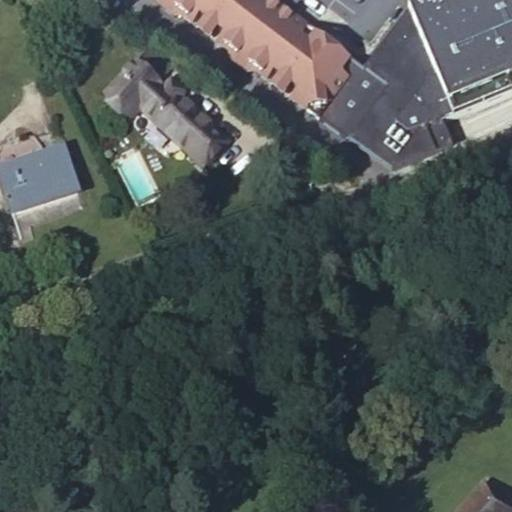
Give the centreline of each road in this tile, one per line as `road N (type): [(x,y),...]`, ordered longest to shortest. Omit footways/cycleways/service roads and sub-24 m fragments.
road 1 (unclassified): [(0,325),(171,257),(378,194),(511,137)]
road 2 (unknown): [(413,0),(386,40),(363,57),(299,0)]
